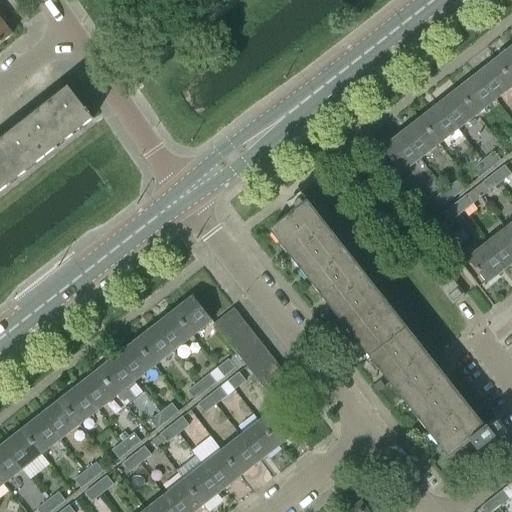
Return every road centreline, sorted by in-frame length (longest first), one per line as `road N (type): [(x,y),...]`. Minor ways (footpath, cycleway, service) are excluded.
road 1 (tertiary): [(184,194),(435,0)]
road 2 (residential): [(369,434),(184,194)]
road 3 (tertiary): [(0,336),(184,194)]
road 4 (residential): [(184,194),(72,30)]
road 5 (residential): [(269,511),(369,434)]
